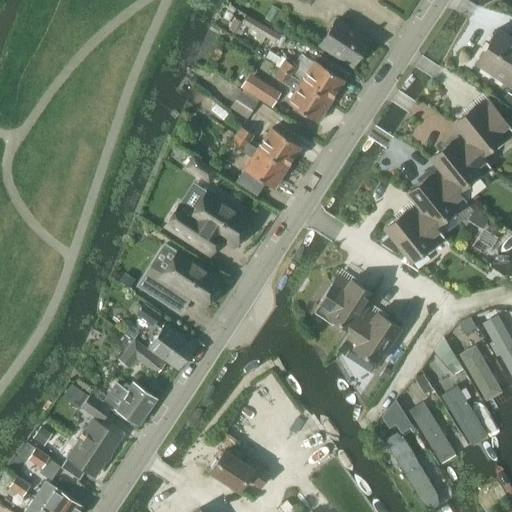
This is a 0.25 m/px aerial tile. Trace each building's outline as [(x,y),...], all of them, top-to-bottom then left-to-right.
[(239,10),(229,28),(240,34),(246,25),(275,42),(280,35),(239,10)] [(352,66),(369,41),(337,20),(321,46),(352,66)] [(511,87),(511,37),(498,28),(475,63),(511,87)] [(271,52),(267,58),(280,67),(291,74),(296,66),(286,59),(282,56),(280,58),(271,52)] [(316,62),(303,82),(330,100),(343,80),(316,62)] [(280,67),(274,75),(285,83),(291,74),(280,67)] [(249,73),(240,87),(271,109),(274,105),(281,94),(256,78),(249,73)] [(291,74),(285,83),(297,91),(289,103),(317,120),(330,100),(303,82),(291,74)] [(241,91),(231,106),(247,118),(258,102),(241,91)] [(503,101),(511,106),(511,93),(509,92),(503,101)] [(215,102),(208,96),(198,108),(206,114),(215,102)] [(482,156),(482,155),(496,145),(498,147),(511,135),(511,128),(488,99),(478,108),(475,104),(454,122),(464,135),(465,135),(482,156)] [(241,125),(236,133),(248,142),(254,133),(241,125)] [(273,128),(259,148),(287,167),(300,147),(273,128)] [(236,133),(230,142),(242,150),(248,142),(236,133)] [(493,168),(482,155),(482,156),(465,135),(464,135),(455,143),(452,139),(431,157),(441,170),(442,170),(459,191),(460,190),(473,180),(475,182),(493,168)] [(246,169),(238,181),(257,194),(266,182),(273,187),(287,167),(259,148),(248,142),(242,150),(242,151),(253,159),(246,169)] [(435,226),(436,226),(450,215),(452,218),(470,203),(460,190),(459,191),(442,170),(441,170),(432,178),(429,174),(407,192),(418,206),(418,205),(435,226)] [(180,204),(166,225),(193,242),(204,226),(223,238),(234,245),(237,241),(238,242),(241,242),(250,228),(250,225),(248,224),(251,220),(207,192),(193,213),(180,204)] [(446,238),(436,226),(435,226),(418,205),(418,206),(409,213),(406,210),(384,227),(390,235),(382,242),(396,250),(400,247),(412,262),(426,250),(429,253),(446,238)] [(175,286),(185,293),(205,305),(207,301),(209,302),(212,302),(221,288),(220,285),(218,284),(221,280),(177,252),(163,273),(150,265),(137,285),(164,302),(175,286)] [(129,289),(135,280),(125,273),(119,282),(129,289)] [(366,308),(375,294),(351,278),(349,282),(338,275),(314,311),(333,324),(335,320),(350,330),(351,330),(366,308)] [(144,302),(136,312),(153,325),(160,315),(144,302)] [(375,313),(366,308),(351,330),(350,330),(341,345),(359,357),(361,354),(377,365),(402,327),(377,310),(375,313)] [(500,354),(511,374),(511,338),(498,314),(482,322),(492,341),(489,343),(497,356),(500,354)] [(471,316),(459,322),(464,334),(476,328),(471,316)] [(178,368),(194,346),(165,325),(149,347),(178,368)] [(135,339),(119,360),(129,368),(137,358),(157,374),(165,363),(135,339)] [(465,363),(490,405),(505,396),(480,354),(465,363)] [(116,383),(103,402),(112,409),(114,411),(116,408),(140,425),(157,400),(134,383),(128,391),(116,383)] [(442,395),(468,437),(482,428),(457,386),(442,395)] [(92,395),(83,406),(103,421),(112,409),(103,402),(92,395)] [(406,416),(396,399),(384,414),(392,424),(396,422),(406,416)] [(409,410),(443,466),(458,457),(424,401),(409,410)] [(95,420),(64,468),(82,480),(88,470),(97,475),(121,438),(95,420)] [(43,445),(52,433),(41,426),(33,437),(43,445)] [(432,509),(439,504),(437,492),(405,438),(397,431),(386,439),(391,448),(422,500),(432,509)] [(36,446),(28,457),(42,468),(43,466),(46,468),(52,460),(49,458),(50,456),(36,446)] [(246,463),(224,449),(209,471),(240,491),(248,479),(261,488),(270,474),(249,460),(246,463)] [(17,475),(9,486),(23,496),(31,484),(17,475)] [(38,495),(35,499),(45,505),(53,511),(79,511),(83,506),(57,488),(46,480),(41,488),(37,494),(38,495)] [(277,511),(297,511),(285,496),(273,506),(277,511)] [(29,508),(26,511),(53,511),(45,505),(35,499),(29,508)]
